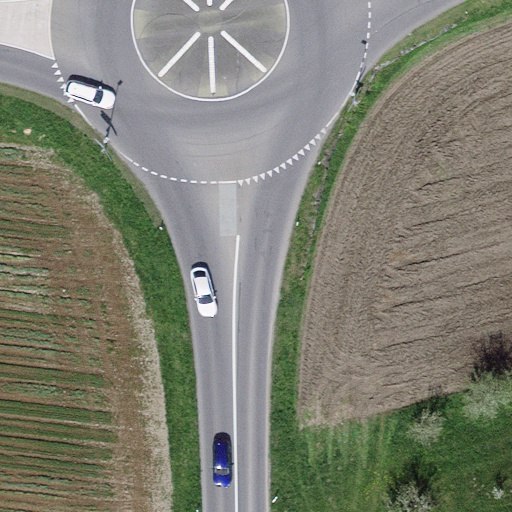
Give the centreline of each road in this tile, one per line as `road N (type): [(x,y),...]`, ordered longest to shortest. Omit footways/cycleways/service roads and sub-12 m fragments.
road 1 (tertiary): [(235,511),(223,140)]
road 2 (primary): [(93,23),(100,62),(119,96),(148,122),(184,137),(223,140)]
road 3 (primary): [(223,140),(258,131),(312,83),(326,50),(325,0)]
